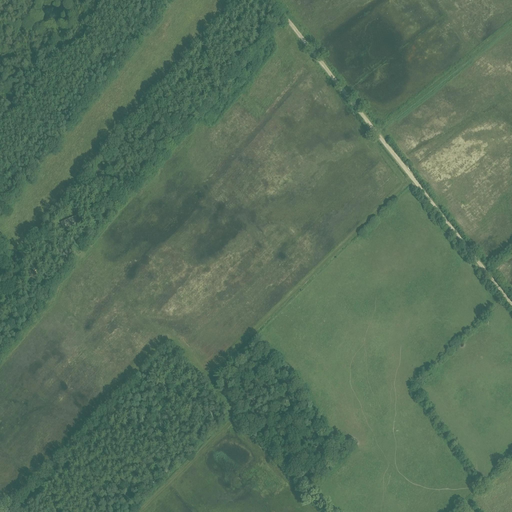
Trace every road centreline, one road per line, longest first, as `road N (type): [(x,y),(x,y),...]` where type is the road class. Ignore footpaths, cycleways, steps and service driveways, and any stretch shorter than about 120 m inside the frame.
road 1 (track): [(374,128),(511,302)]
road 2 (track): [(273,0),(374,128)]
